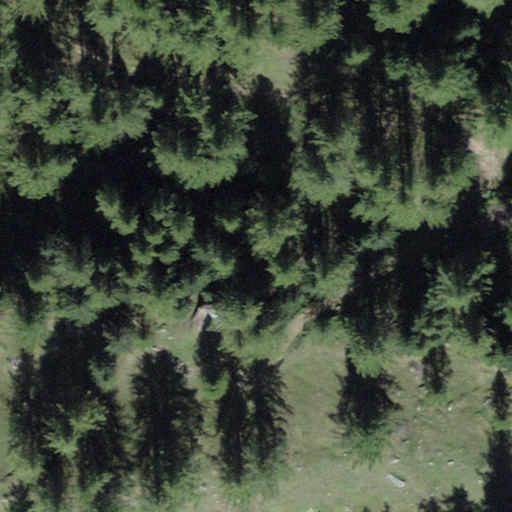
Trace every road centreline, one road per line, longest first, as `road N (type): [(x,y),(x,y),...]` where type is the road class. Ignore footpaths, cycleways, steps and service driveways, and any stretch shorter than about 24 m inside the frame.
road 1 (track): [(375,107),(464,131),(486,150),(461,178),(308,274),(257,374),(238,459)]
road 2 (track): [(14,0),(164,86),(375,107)]
